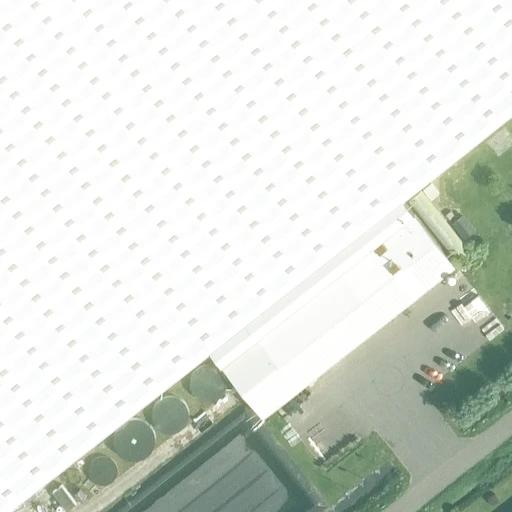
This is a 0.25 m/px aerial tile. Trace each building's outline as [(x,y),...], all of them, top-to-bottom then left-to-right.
[(511,0),(0,0),(0,511),(2,511),(209,350),(221,365),(414,213),(402,198),(511,111),(511,0)] [(494,192),(494,191),(492,183),(489,177),(482,172),(478,170),(474,169),(466,170),(463,172),(459,174),(456,178),(453,181),(452,185),(451,190),(452,198),(454,202),(457,205),(463,210),(471,212),(474,212),(480,211),(483,210),(487,207),(492,200),(493,195),(494,192)] [(414,213),(221,365),(261,416),(297,388),(455,264),(414,213)] [(463,214),(451,224),(463,240),(476,229),(463,214)] [(61,485),(52,491),(67,510),(75,503),(61,485)]
